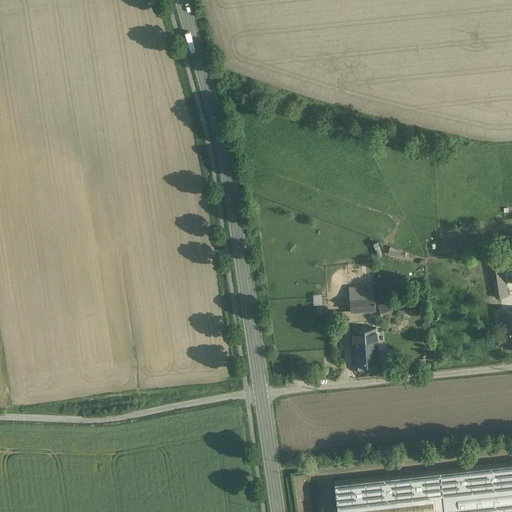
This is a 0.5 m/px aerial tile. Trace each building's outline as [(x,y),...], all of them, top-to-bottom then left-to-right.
[(399,257),(401,250),(390,247),(388,254),(399,257)] [(496,299),(507,297),(502,266),(491,268),(496,299)] [(366,296),(367,310),(375,309),(374,295),(366,296)] [(367,310),(366,296),(350,297),(351,311),(367,310)] [(511,310),(501,311),(504,348),(511,347),(511,310)] [(376,328),(352,330),(355,365),(356,365),(378,363),(376,328)] [(378,363),(356,365),(356,370),(359,373),(375,371),(378,369),(378,363)] [(511,511),(511,462),(334,482),(337,511),(511,511)]
